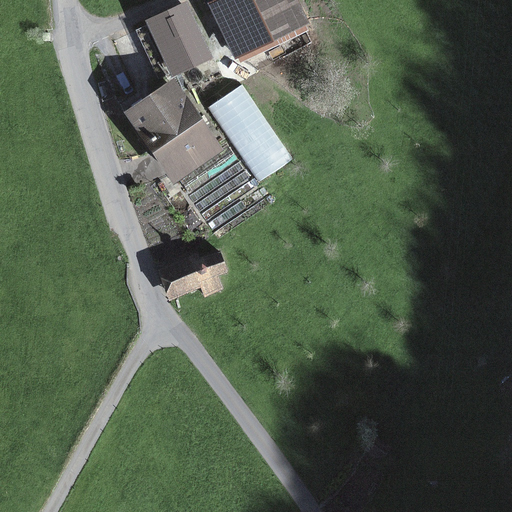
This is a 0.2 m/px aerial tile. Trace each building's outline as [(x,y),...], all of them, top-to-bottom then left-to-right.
[(294,0),(213,0),(210,2),(234,57),(306,25),(294,0)] [(188,8),(146,26),(165,72),(208,54),(188,8)] [(246,91),(211,113),(259,190),(295,168),(246,91)] [(132,126),(167,185),(223,153),(187,93),(132,126)] [(205,246),(162,269),(172,301),(222,283),(222,259),(205,246)] [(374,440),(367,451),(380,458),(386,447),(374,440)]
